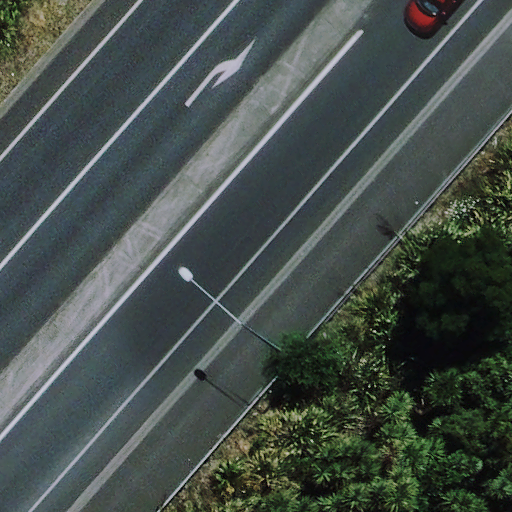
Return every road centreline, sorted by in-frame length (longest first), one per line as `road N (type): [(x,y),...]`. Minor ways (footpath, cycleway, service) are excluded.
road 1 (primary): [(440,0),(0,499)]
road 2 (primary): [(0,242),(207,0)]
